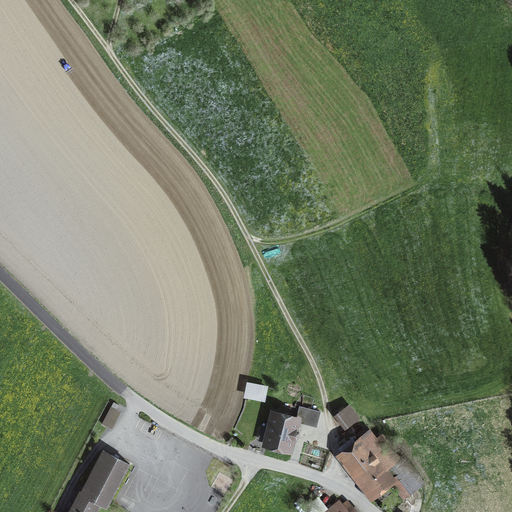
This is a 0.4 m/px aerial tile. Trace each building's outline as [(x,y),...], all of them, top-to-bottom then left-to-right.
[(244,399),(266,402),(268,385),(246,382),(244,399)] [(358,418),(349,405),(337,415),(346,427),(358,418)] [(120,413),(111,407),(102,424),(111,429),(120,413)] [(316,425),(320,411),(305,407),(302,422),(316,425)] [(274,414),(267,443),(289,449),(291,437),(296,438),(297,432),(293,431),(296,419),(274,414)] [(390,481),(370,456),(378,450),(391,466),(401,459),(382,434),(377,438),(368,426),(358,433),(362,439),(341,454),(372,495),(390,481)] [(103,451),(81,493),(100,504),(106,507),(128,464),(103,451)] [(386,470),(394,481),(391,484),(403,499),(424,483),(404,456),(401,459),(391,466),(386,470)] [(95,511),(100,504),(81,493),(79,492),(68,511),(95,511)] [(358,511),(355,508),(354,509),(348,502),(342,507),(338,503),(327,511),(358,511)]
